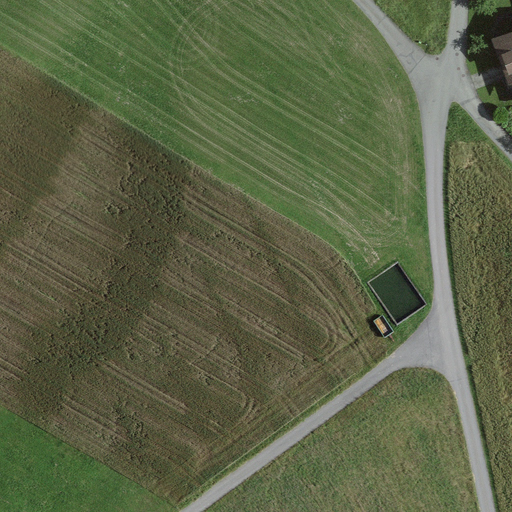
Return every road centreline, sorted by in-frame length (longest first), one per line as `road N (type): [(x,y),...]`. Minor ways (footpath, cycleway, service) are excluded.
road 1 (unclassified): [(489,511),(442,278),(434,144),(444,83)]
road 2 (track): [(200,511),(453,331)]
